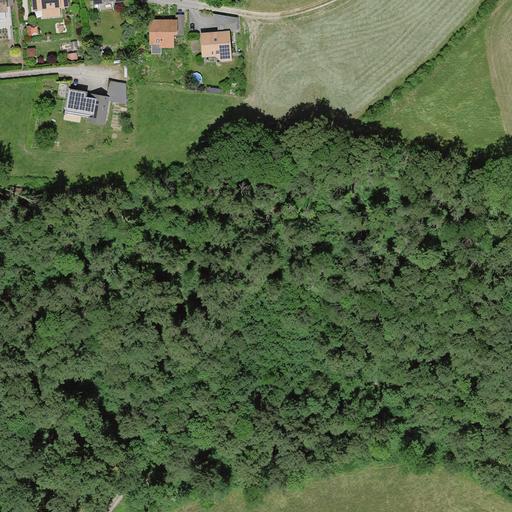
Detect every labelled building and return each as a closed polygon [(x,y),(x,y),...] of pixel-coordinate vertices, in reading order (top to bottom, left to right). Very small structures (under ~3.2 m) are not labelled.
[(11,7),(10,0),(0,0),(0,21),(3,21),(3,13),(6,13),(6,7),(11,7)] [(30,0),(31,12),(41,11),(41,18),(59,17),(58,7),(67,7),(66,0),(30,0)] [(236,19),(212,15),(213,25),(216,25),(216,30),(236,30),(236,19)] [(183,35),(183,16),(173,16),(173,20),(148,20),(148,46),(159,46),(159,48),(174,48),(174,35),(183,35)] [(200,58),(215,57),(219,61),(230,61),(229,32),(199,34),(200,58)] [(124,104),(124,84),(108,82),(106,96),(99,95),(99,99),(84,97),(85,93),(68,91),(64,114),(95,119),(94,124),(103,125),(107,101),(124,104)]
